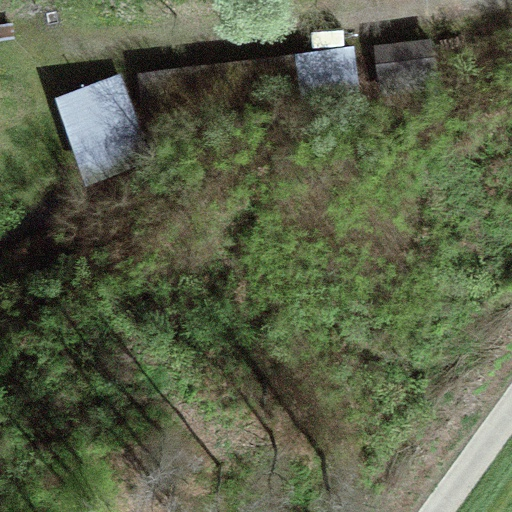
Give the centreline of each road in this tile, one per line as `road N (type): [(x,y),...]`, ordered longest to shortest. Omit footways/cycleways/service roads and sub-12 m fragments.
road 1 (track): [(463,0),(53,83)]
road 2 (track): [(436,511),(511,408)]
